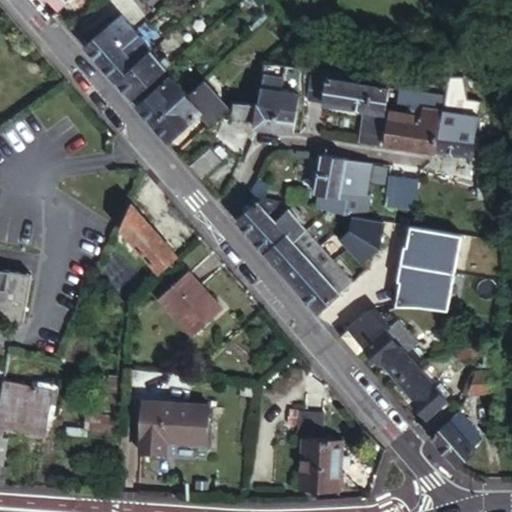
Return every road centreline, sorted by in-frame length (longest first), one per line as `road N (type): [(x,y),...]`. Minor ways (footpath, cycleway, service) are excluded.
road 1 (residential): [(445,511),(432,480),(210,216)]
road 2 (residential): [(210,216),(12,0)]
road 3 (residential): [(210,216),(236,195),(264,144),(285,138),(377,151)]
